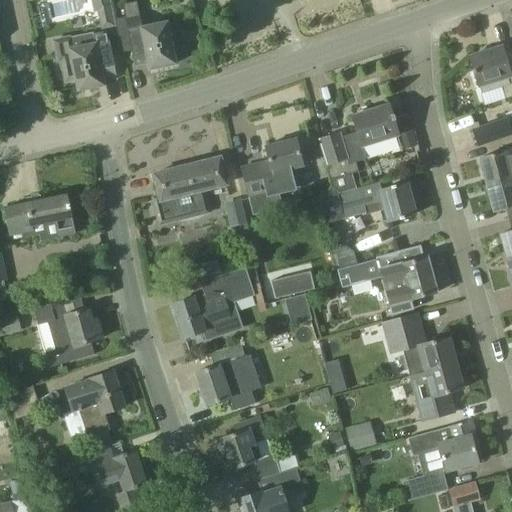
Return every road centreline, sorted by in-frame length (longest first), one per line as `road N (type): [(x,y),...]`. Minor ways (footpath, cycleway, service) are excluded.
road 1 (residential): [(511,430),(406,23)]
road 2 (residential): [(200,511),(124,281),(106,126)]
road 3 (tertiary): [(406,23),(106,126)]
road 4 (residential): [(36,140),(5,0)]
